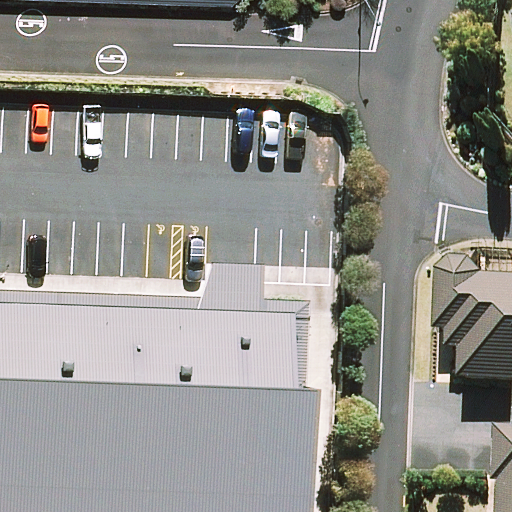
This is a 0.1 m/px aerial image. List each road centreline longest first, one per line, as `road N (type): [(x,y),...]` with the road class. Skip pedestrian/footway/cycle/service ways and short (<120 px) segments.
road 1 (residential): [(414,55),(0,39)]
road 2 (residential): [(377,511),(386,198)]
road 3 (residential): [(386,198),(394,121),(414,55)]
road 4 (residential): [(511,213),(386,198)]
